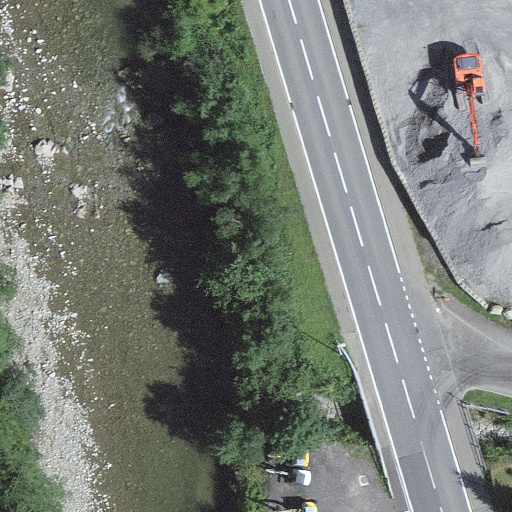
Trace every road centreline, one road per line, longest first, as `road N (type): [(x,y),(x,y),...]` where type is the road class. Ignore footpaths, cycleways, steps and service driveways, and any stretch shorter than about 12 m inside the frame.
road 1 (secondary): [(288,0),(392,349)]
road 2 (secondary): [(392,349),(442,511)]
road 3 (unclassified): [(392,349),(511,373)]
